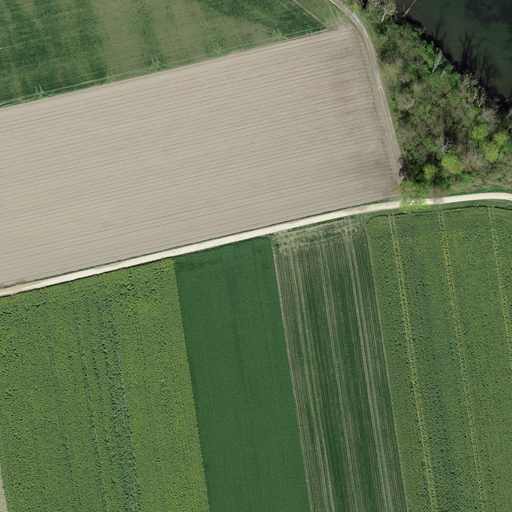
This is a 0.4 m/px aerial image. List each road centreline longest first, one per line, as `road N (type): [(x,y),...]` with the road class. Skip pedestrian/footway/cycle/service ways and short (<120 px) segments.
road 1 (track): [(0,295),(378,207),(440,200)]
road 2 (track): [(337,0),(375,55),(408,173),(440,200)]
